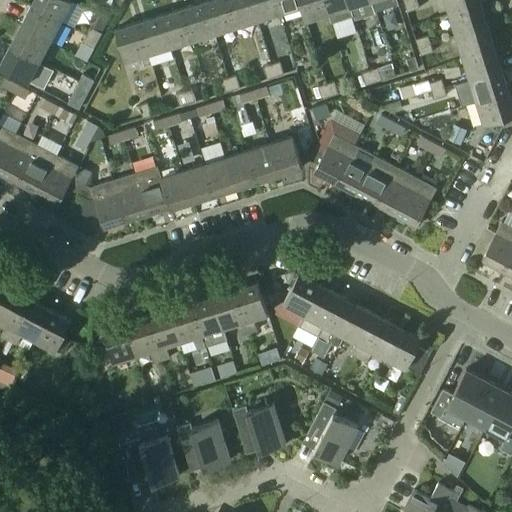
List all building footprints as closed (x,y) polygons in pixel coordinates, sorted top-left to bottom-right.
[(33,0),(31,4),(61,19),(70,0),(33,0)] [(192,39),(214,32),(204,0),(182,7),(192,39)] [(214,32),(236,25),(228,0),(205,0),(204,0),(214,32)] [(228,0),(236,25),(258,18),(252,0),(228,0)] [(275,0),(252,0),(258,18),(279,11),(275,0)] [(275,0),(279,11),(301,5),(302,5),(300,0),(275,0)] [(306,19),(328,12),(324,0),(300,0),(302,5),(301,5),(306,19)] [(348,0),(324,0),(328,12),(332,23),(333,22),(338,38),(357,32),(353,16),(354,16),(350,5),(348,0)] [(417,0),(412,0),(405,3),(407,11),(419,7),(417,0)] [(479,0),(445,0),(450,13),(481,3),(479,0)] [(481,3),(450,13),(456,35),(488,25),(481,3)] [(31,4),(21,24),(50,39),(60,44),(71,24),(61,19),(31,4)] [(170,45),(192,39),(182,7),(160,14),(170,45)] [(148,52),(170,45),(160,14),(138,21),(148,52)] [(91,26),(87,33),(98,39),(102,32),(107,22),(96,17),(92,26),(91,26)] [(125,59),(148,52),(138,21),(115,28),(125,59)] [(39,60),(50,39),(21,24),(10,44),(39,60)] [(488,25),(456,35),(463,57),(495,47),(488,25)] [(75,53),(87,60),(98,39),(87,33),(83,41),(82,40),(75,53)] [(416,38),(418,46),(430,42),(428,34),(416,38)] [(430,42),(418,46),(421,54),(433,50),(430,42)] [(38,62),(39,60),(10,44),(0,64),(0,65),(43,89),(53,69),(38,62)] [(495,47),(463,57),(470,79),(501,69),(495,47)] [(418,68),(415,55),(406,58),(410,70),(418,68)] [(272,63),(276,75),(284,73),(280,61),(272,63)] [(267,78),(276,75),(272,63),(264,66),(267,78)] [(378,67),(370,69),(374,82),(382,79),(378,67)] [(366,84),(374,82),(370,69),(362,72),(366,84)] [(501,69),(470,79),(477,101),(508,91),(501,69)] [(79,81),(91,87),(95,79),(83,73),(79,81)] [(228,77),(232,89),(240,87),(236,74),(228,77)] [(1,85),(13,91),(18,83),(5,76),(1,85)] [(224,92),(232,89),(228,77),(220,79),(224,92)] [(432,90),(444,86),(442,78),(429,82),(432,90)] [(334,80),(326,83),(330,95),(338,93),(334,80)] [(79,81),(68,102),(80,108),(87,94),(91,87),(79,81)] [(25,97),(30,89),(18,83),(13,91),(25,97)] [(322,98),(330,95),(326,83),(318,86),(322,98)] [(269,94),(267,85),(254,89),(256,98),(269,94)] [(444,86),(432,90),(434,98),(447,94),(444,86)] [(184,90),(188,103),(196,100),(192,88),(184,90)] [(243,102),(256,98),(254,89),(240,93),(243,102)] [(180,105),(188,103),(184,90),(176,93),(180,105)] [(511,102),(508,91),(477,101),(484,123),(501,118),(503,125),(511,122),(511,102)] [(41,106),(53,112),(58,104),(46,97),(41,106)] [(226,107),(223,98),(210,102),(213,111),(226,107)] [(143,117),(151,114),(148,102),(139,105),(143,117)] [(200,115),(213,111),(210,102),(197,106),(200,115)] [(317,119),(329,115),(326,103),(314,107),(317,119)] [(73,123),(78,114),(58,104),(53,112),(73,123)] [(182,121),(180,112),(167,116),(169,125),(182,121)] [(377,122),(389,128),(393,119),(381,113),(377,122)] [(156,129),(169,125),(167,116),(153,120),(156,129)] [(331,118),(309,159),(318,163),(313,172),(334,183),(355,143),(360,134),(331,118)] [(406,126),(393,119),(389,128),(401,134),(406,126)] [(87,120),(81,130),(92,136),(97,125),(87,120)] [(0,165),(18,132),(0,122),(0,165)] [(448,137),(460,143),(467,130),(455,123),(448,137)] [(106,136),(104,130),(99,125),(91,142),(106,136)] [(122,130),(125,138),(138,134),(135,125),(122,130)] [(301,128),(304,136),(311,134),(309,125),(301,128)] [(122,130),(109,134),(112,142),(125,138),(122,130)] [(0,165),(0,172),(18,182),(38,142),(18,132),(0,165)] [(417,143),(429,149),(434,141),(422,134),(417,143)] [(293,135),(270,142),(280,174),(303,167),(293,135)] [(446,147),(434,141),(429,149),(441,156),(446,147)] [(37,193),(58,153),(38,142),(18,182),(37,193)] [(270,142),(248,149),(258,181),(280,174),(270,142)] [(355,143),(334,183),(354,194),(376,154),(355,143)] [(248,149),(226,156),(236,187),(258,181),(248,149)] [(90,170),(58,153),(37,193),(58,204),(68,187),(78,192),(90,170)] [(375,205),(396,165),(376,154),(354,194),(375,205)] [(226,156),(205,163),(214,194),(236,187),(226,156)] [(205,163),(183,169),(193,201),(214,194),(205,163)] [(148,215),(171,208),(161,176),(158,165),(135,172),(148,215)] [(416,175),(396,165),(375,205),(395,215),(416,175)] [(183,169),(161,176),(171,208),(193,201),(183,169)] [(78,192),(64,222),(87,234),(104,229),(127,222),(113,179),(91,186),(93,172),(90,170),(78,192)] [(135,172),(113,179),(127,222),(148,215),(135,172)] [(437,186),(416,175),(395,215),(416,226),(437,186)] [(502,271),(511,251),(511,225),(502,220),(481,260),(502,271)] [(511,251),(502,271),(511,276),(511,251)] [(287,281),(293,284),(299,273),(293,270),(285,273),(287,281)] [(299,273),(293,284),(283,302),(304,313),(320,284),(299,273)] [(258,281),(235,288),(249,332),(257,329),(254,317),(268,312),(258,281)] [(0,282),(0,307),(10,288),(0,282)] [(304,313),(298,325),(311,331),(318,335),(340,295),(320,284),(304,313)] [(30,298),(10,288),(0,307),(0,319),(7,323),(1,335),(9,339),(30,298)] [(235,288),(214,295),(223,326),(237,322),(240,335),(249,332),(235,288)] [(214,295),(192,302),(205,345),(227,339),(223,326),(214,295)] [(339,346),(345,335),(360,305),(340,295),(318,335),(339,346)] [(51,309),(30,298),(9,339),(17,343),(23,332),(35,338),(51,309)] [(192,302),(170,308),(180,340),(193,336),(197,348),(205,345),(192,302)] [(380,316),(360,305),(345,335),(357,341),(351,352),(359,357),(380,316)] [(148,315),(162,359),(171,356),(167,344),(180,340),(170,308),(148,315)] [(72,320),(51,309),(35,338),(56,349),(57,348),(64,352),(71,339),(64,336),(72,320)] [(126,322),(136,354),(150,349),(153,362),(162,359),(148,315),(126,322)] [(400,326),(380,316),(359,357),(367,361),(373,349),(385,356),(400,326)] [(136,354),(126,322),(104,329),(109,346),(101,348),(106,362),(113,360),(114,361),(136,354)] [(422,338),(400,326),(385,356),(406,367),(407,365),(420,372),(434,346),(421,339),(422,338)] [(304,361),(309,351),(301,347),(296,357),(304,361)] [(328,363),(316,357),(310,368),(322,375),(328,363)] [(233,360),(221,364),(225,376),(237,372),(233,360)] [(212,381),(208,368),(190,373),(194,387),(212,381)] [(466,416),(486,378),(466,368),(453,393),(443,388),(431,411),(441,416),(447,406),(466,416)] [(486,378),(466,416),(486,426),(506,389),(486,378)] [(500,448),(511,454),(511,453),(511,391),(506,389),(486,426),(505,437),(500,448)] [(337,406),(343,396),(331,390),(326,401),(337,406)] [(246,404),(233,408),(243,443),(256,439),(259,450),(286,442),(274,401),(248,409),(246,404)] [(324,401),(307,433),(319,439),(314,449),(338,462),(358,425),(334,412),(337,407),(324,401)] [(116,432),(123,430),(127,422),(125,415),(112,419),(116,432)] [(191,421),(177,426),(188,460),(201,457),(204,467),(231,459),(218,418),(192,426),(191,421)] [(140,437),(126,441),(137,476),(150,472),(153,483),(180,475),(167,434),(142,442),(140,437)] [(442,462),(457,476),(465,461),(449,452),(446,458),(445,457),(442,462)] [(483,511),(469,504),(468,506),(457,500),(460,494),(438,482),(430,497),(414,489),(406,505),(413,509),(411,511),(483,511)]
